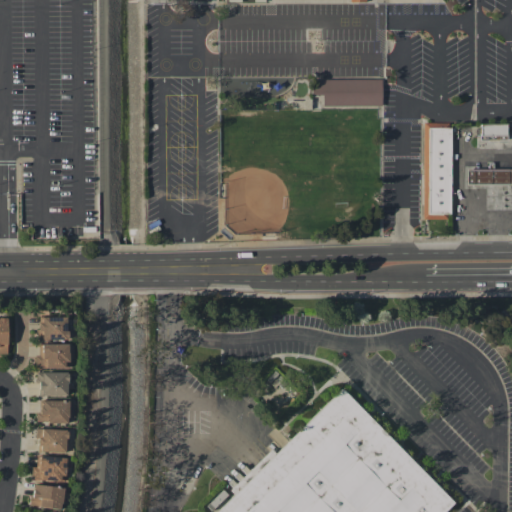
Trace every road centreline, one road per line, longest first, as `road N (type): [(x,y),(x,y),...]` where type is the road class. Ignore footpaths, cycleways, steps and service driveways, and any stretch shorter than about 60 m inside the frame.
road 1 (secondary): [(511,251),(168,258)]
road 2 (secondary): [(168,282),(426,280)]
road 3 (residential): [(0,381),(12,387),(20,413),(7,511)]
